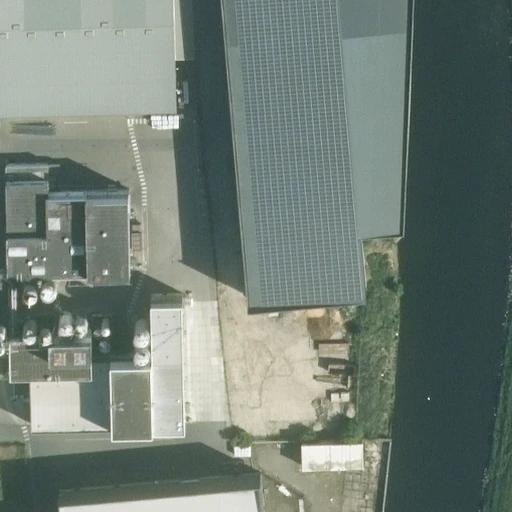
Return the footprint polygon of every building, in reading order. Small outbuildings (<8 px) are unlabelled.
[(0,0),(0,112),(177,108),(174,0),(0,0)] [(410,0),(223,0),(249,297),(367,287),(361,223),(402,219),(410,0)] [(48,163),(6,164),(9,270),(131,267),(129,189),(49,191),(48,163)] [(184,293),(151,294),(153,353),(154,423),(187,422),(184,293)] [(90,331),(10,332),(11,370),(34,370),(35,425),(154,423),(153,353),(91,354),(90,331)] [(364,464),(363,438),(291,439),(292,465),(364,464)] [(264,511),(261,473),(59,491),(61,511),(264,511)]
